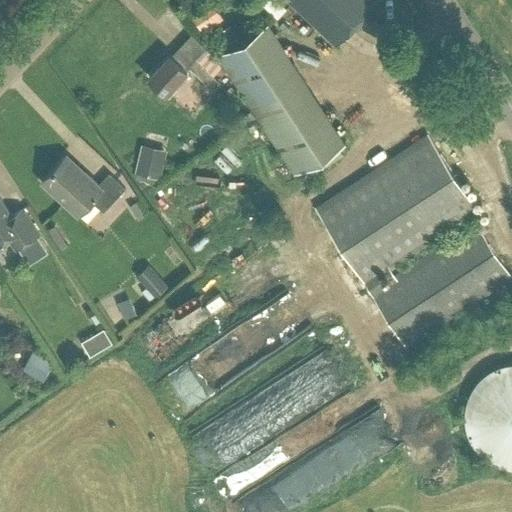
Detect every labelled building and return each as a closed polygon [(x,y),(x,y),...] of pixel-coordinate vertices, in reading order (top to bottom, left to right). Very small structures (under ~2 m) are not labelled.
[(287,0),(336,44),(376,0),(287,0)] [(217,21),(206,4),(192,13),(203,30),(217,21)] [(230,45),(241,38),(231,23),(221,30),(230,45)] [(186,68),(170,53),(149,76),(167,92),(191,67),(207,82),(214,74),(196,57),(186,68)] [(385,282),(379,273),(477,209),(429,134),(317,207),(406,342),(510,274),(477,222),(385,282)] [(142,151),(137,171),(159,177),(164,156),(142,151)] [(99,184),(67,154),(42,180),(79,214),(92,199),(104,210),(127,187),(110,171),(99,184)] [(12,214),(0,195),(0,242),(9,236),(16,248),(39,232),(23,207),(12,214)] [(168,284),(149,263),(137,274),(156,295),(168,284)] [(0,300),(8,294),(0,279),(0,300)] [(89,351),(112,341),(105,326),(82,336),(89,351)] [(55,361),(33,349),(22,367),(44,380),(55,361)] [(511,364),(468,368),(476,462),(511,459),(511,364)]
